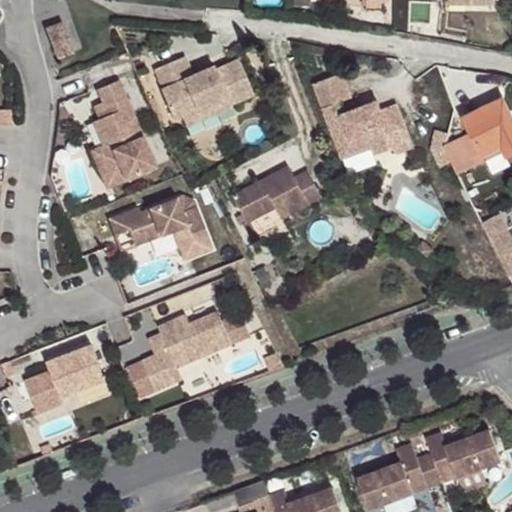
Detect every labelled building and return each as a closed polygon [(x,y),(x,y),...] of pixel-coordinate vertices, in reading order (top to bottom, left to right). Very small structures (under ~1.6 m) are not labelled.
[(367,0),(367,15),(383,15),(383,0),(367,0)] [(76,52),(64,23),(51,27),(62,58),(76,52)] [(182,50),(154,63),(162,81),(159,82),(172,112),(181,108),(210,95),(215,106),(229,100),(227,96),(250,85),(235,52),(212,62),(211,59),(191,68),(182,50)] [(108,152),(97,157),(109,186),(159,165),(122,79),(100,87),(106,99),(96,103),(102,118),(116,149),(108,152)] [(469,96),(466,87),(465,81),(446,87),(450,106),(470,102),(469,96)] [(368,123),(364,113),(344,122),(338,111),(346,107),(336,83),(308,96),(335,155),(349,149),(355,163),(358,170),(392,155),(395,161),(412,154),(394,111),(377,119),(368,123)] [(476,84),(466,87),(469,96),(478,93),(476,84)] [(210,95),(181,108),(186,119),(215,106),(210,95)] [(511,122),(502,102),(463,121),(471,138),(443,152),(456,177),(485,164),(481,158),(501,148),(504,154),(506,157),(511,154),(511,122)] [(373,109),(364,113),(368,123),(377,119),(373,109)] [(94,149),(97,157),(108,152),(116,149),(102,118),(96,120),(106,144),(94,149)] [(481,158),(485,164),(504,154),(501,148),(481,158)] [(349,149),(335,155),(341,169),(355,163),(349,149)] [(263,184),(236,199),(251,226),(279,211),(285,221),(325,200),(311,173),(298,180),(292,168),(270,180),(272,185),(265,188),(263,184)] [(183,229),(194,257),(215,249),(199,205),(185,210),(180,197),(142,212),(141,208),(113,218),(120,235),(134,230),(139,245),(177,231),(183,229)] [(188,259),(194,257),(183,229),(177,231),(188,259)] [(134,230),(120,235),(126,251),(139,245),(134,230)] [(420,246),(414,253),(424,262),(431,254),(420,246)] [(194,322),(222,311),(217,299),(190,310),(191,313),(194,322)] [(143,396),(185,379),(181,367),(209,356),(236,345),(225,320),(222,311),(194,322),(191,313),(163,324),(173,349),(130,366),(143,396)] [(225,320),(236,345),(253,338),(243,312),(225,320)] [(109,380),(95,345),(51,362),(54,370),(65,398),(109,380)] [(277,350),(263,355),(271,370),(285,365),(277,350)] [(214,367),(209,356),(181,367),(185,379),(214,367)] [(9,361),(5,362),(11,376),(15,374),(9,361)] [(65,398),(54,370),(29,381),(42,414),(68,404),(65,398)] [(429,453),(415,458),(426,488),(455,478),(470,472),(500,461),(488,430),(445,446),(439,432),(424,438),(429,453)] [(44,447),(46,453),(57,449),(55,443),(44,447)] [(367,510),(426,488),(415,458),(410,443),(396,448),(401,463),(356,479),(367,510)] [(455,478),(458,486),(473,480),(470,472),(455,478)] [(239,511),(273,511),(267,496),(261,480),(231,492),(239,511)] [(283,490),(267,496),(273,511),(340,511),(331,488),(288,504),(283,490)]
